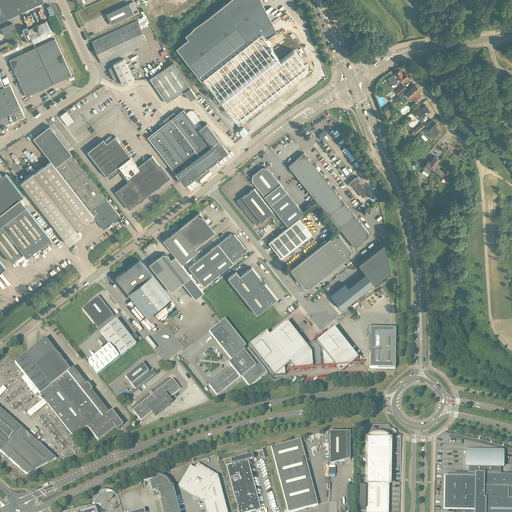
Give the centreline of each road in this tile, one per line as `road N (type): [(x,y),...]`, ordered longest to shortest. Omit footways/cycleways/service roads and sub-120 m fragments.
road 1 (primary): [(396,391),(320,395),(230,413),(18,502)]
road 2 (primary): [(45,506),(245,424),(330,408),(395,410)]
road 3 (secondary): [(420,377),(418,278),(388,166)]
road 4 (unclassified): [(0,143),(92,82),(58,0)]
road 5 (unclassified): [(323,311),(311,312),(209,185)]
road 6 (unclassified): [(209,185),(347,84)]
road 7 (unclassified): [(97,272),(209,185)]
road 8 (unclassified): [(0,349),(97,272)]
